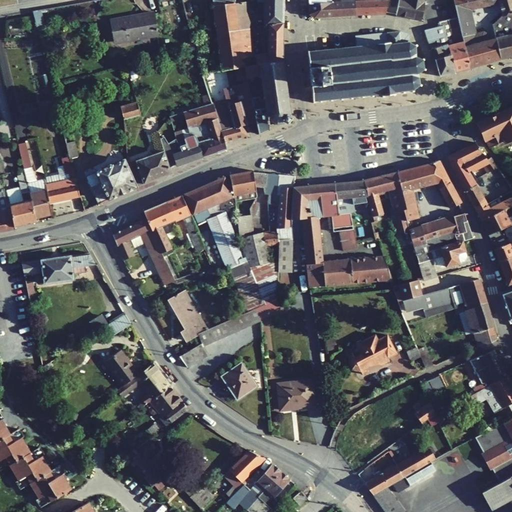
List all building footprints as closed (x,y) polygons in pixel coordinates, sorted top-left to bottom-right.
[(235,68),(244,67),(238,29),(236,16),(234,3),(233,0),(211,0),(214,15),(219,45),(222,70),(235,68)] [(282,12),(282,0),(263,0),(264,12),(282,12)] [(314,17),(339,16),(338,2),(340,2),(340,0),(337,0),(337,2),(332,2),(331,2),(331,3),(308,3),(309,14),(314,17)] [(339,16),(355,15),(354,1),(353,0),(340,0),(340,2),(338,2),(339,16)] [(355,15),(373,14),(373,0),(368,0),(354,1),(355,15)] [(385,14),(388,0),(376,0),(373,0),(373,14),(385,14)] [(398,0),(395,15),(421,20),(424,0),(398,0)] [(453,0),(457,18),(462,37),(475,34),(470,10),(499,3),(502,15),(511,13),(511,5),(510,0),(453,0)] [(511,0),(510,0),(511,5),(511,13),(502,15),(492,25),(495,38),(500,59),(511,56),(511,36),(511,35),(511,33),(511,0)] [(252,5),(252,1),(246,1),(234,3),(236,16),(250,14),(249,5),(252,5)] [(282,23),(282,12),(264,12),(264,22),(255,23),(256,27),(267,25),(282,23)] [(154,13),(109,21),(113,43),(158,35),(154,13)] [(253,14),(250,14),(236,16),(238,29),(249,28),(252,28),(251,18),(254,18),(253,14)] [(462,37),(457,18),(438,22),(439,26),(424,30),(426,39),(445,34),(455,71),(469,68),(462,37)] [(282,54),(282,23),(267,25),(267,36),(263,36),(263,40),(259,40),(259,54),(253,55),(249,28),(238,29),(244,67),(282,61),(282,54)] [(355,46),(347,47),(346,45),(343,46),(343,47),(336,48),(336,47),(333,47),(333,48),(326,49),(326,48),(323,48),(323,49),(316,50),(316,49),(313,49),(313,51),(309,51),(309,49),(306,50),(308,69),(307,69),(307,73),(308,72),(309,81),(308,81),(308,84),(309,84),(311,103),(313,103),(313,101),(318,101),(318,103),(321,102),(321,100),(329,100),(329,102),(331,101),(331,99),(337,99),(337,101),(340,100),(340,99),(349,98),(349,99),(352,99),(352,97),(360,96),(361,98),(364,98),(364,96),(370,95),(370,97),(373,97),(373,95),(381,94),(381,98),(384,98),(384,96),(391,95),(391,97),(394,96),(394,93),(400,93),(400,95),(404,94),(403,92),(410,92),(411,94),(414,92),(413,90),(418,86),(419,87),(421,84),(418,82),(417,74),(422,71),(424,72),(425,69),(423,68),(422,62),(424,61),(423,58),(421,58),(415,56),(415,49),(417,47),(415,44),(412,46),(408,43),(407,36),(400,31),(364,37),(365,45),(358,46),(358,44),(355,45),(355,46)] [(484,32),(475,34),(462,37),(469,68),(492,61),(488,40),(487,41),(486,33),(484,32)] [(434,59),(439,76),(455,71),(445,34),(426,39),(434,59)] [(488,40),(492,61),(500,59),(495,38),(488,40)] [(259,96),(251,98),(256,122),(259,134),(269,129),(269,125),(283,123),(290,114),(282,61),(244,67),(246,79),(247,81),(251,82),(252,81),(252,79),(252,78),(251,77),(258,75),(261,78),(264,99),(260,99),(259,96)] [(235,68),(238,81),(242,80),(246,79),(244,67),(243,67),(235,68)] [(226,71),(228,84),(236,82),(233,69),(226,71)] [(243,84),(223,89),(226,99),(211,103),(212,103),(225,143),(246,138),(249,134),(246,125),(256,122),(251,98),(247,83),(243,84)] [(199,104),(200,107),(211,103),(208,94),(201,96),(203,103),(199,104)] [(47,102),(39,104),(42,117),(58,113),(55,100),(50,101),(47,102)] [(120,107),(124,119),(140,115),(136,102),(120,107)] [(217,153),(226,149),(225,143),(212,103),(211,103),(200,107),(183,112),(184,118),(188,129),(189,133),(190,133),(195,135),(198,141),(212,137),(217,153)] [(483,138),(487,148),(492,146),(505,140),(505,142),(511,138),(511,107),(477,124),(483,138)] [(169,116),(171,122),(184,118),(183,112),(169,116)] [(189,133),(188,129),(174,133),(176,138),(177,142),(181,145),(186,143),(188,149),(199,146),(202,157),(217,153),(212,137),(198,141),(195,135),(190,133),(189,133)] [(136,187),(170,173),(169,168),(167,162),(166,157),(160,139),(157,130),(150,133),(156,154),(126,165),(136,187)] [(168,143),(164,136),(160,139),(166,157),(167,162),(169,168),(176,164),(176,166),(202,157),(199,146),(188,149),(186,143),(181,145),(177,142),(176,138),(168,143)] [(69,156),(69,158),(78,156),(74,141),(66,143),(69,156)] [(31,167),(25,142),(18,144),(23,168),(25,174),(35,218),(51,214),(49,203),(45,184),(44,180),(36,181),(31,167)] [(475,144),(457,152),(463,163),(466,162),(472,172),(483,166),(487,164),(489,163),(487,161),(475,144)] [(457,152),(447,157),(461,183),(472,178),(463,163),(457,152)] [(49,203),(80,196),(69,158),(69,156),(61,158),(63,165),(66,174),(65,174),(66,180),(45,184),(49,203)] [(493,161),(491,158),(487,161),(489,163),(487,164),(483,166),(490,177),(500,171),(493,161)] [(85,176),(98,204),(136,187),(126,165),(124,160),(113,164),(112,163),(85,176)] [(427,165),(397,172),(406,209),(403,210),(406,221),(419,218),(412,189),(437,182),(450,208),(461,202),(439,160),(427,165)] [(63,165),(57,167),(59,174),(56,175),(58,177),(44,180),(45,184),(66,180),(65,174),(66,174),(63,165)] [(255,187),(253,172),(253,171),(229,175),(229,176),(234,197),(235,202),(255,198),(256,196),(255,187)] [(253,172),(255,187),(264,188),(263,186),(261,173),(253,172)] [(390,197),(399,234),(409,232),(408,230),(406,221),(403,210),(406,209),(397,172),(380,176),(383,191),(385,198),(390,197)] [(10,204),(15,229),(20,227),(36,222),(35,218),(25,174),(21,175),(17,176),(19,187),(22,201),(10,204)] [(264,188),(265,193),(269,194),(277,195),(278,187),(276,187),(277,174),(269,174),(267,186),(263,186),(264,188)] [(293,176),(277,174),(276,187),(278,187),(277,195),(269,194),(268,204),(269,204),(270,218),(277,218),(277,229),(291,227),(291,220),(292,187),(293,187),(293,176)] [(367,196),(374,223),(377,222),(376,216),(383,214),(377,193),(383,191),(380,176),(363,180),(367,196)] [(218,203),(231,197),(224,177),(184,194),(193,214),(218,203)] [(476,185),(472,178),(461,183),(466,192),(476,185)] [(367,196),(363,180),(337,183),(339,199),(336,200),(338,215),(350,213),(355,212),(353,205),(366,203),(365,196),(367,196)] [(337,183),(323,184),(326,216),(327,216),(331,216),(333,229),(333,232),(352,229),(353,229),(350,213),(338,215),(336,200),(339,199),(337,183)] [(323,217),(326,216),(323,184),(318,184),(315,185),(318,217),(323,217)] [(311,218),(308,185),(293,187),(292,187),(291,220),(291,227),(277,229),(277,231),(278,239),(278,254),(278,263),(278,273),(291,273),(292,238),(291,231),(293,231),(294,236),(297,238),(303,237),(302,219),(311,218)] [(321,248),(318,217),(315,185),(308,185),(311,218),(302,219),(303,237),(305,250),(321,248)] [(480,193),(476,185),(466,192),(475,208),(485,202),(480,193)] [(19,187),(6,190),(9,205),(10,204),(22,201),(19,187)] [(9,205),(8,205),(6,198),(3,199),(2,196),(5,195),(3,189),(0,189),(0,231),(15,229),(10,204),(9,205)] [(182,218),(196,251),(204,248),(182,195),(166,202),(175,221),(182,218)] [(222,211),(234,205),(231,197),(218,203),(222,211)] [(511,205),(511,197),(501,202),(489,208),(487,205),(485,202),(475,208),(482,220),(504,209),(510,206),(511,205)] [(51,203),(52,214),(72,212),(71,201),(51,203)] [(152,231),(162,253),(171,248),(161,227),(175,221),(166,202),(143,212),(146,218),(151,230),(152,231)] [(207,220),(211,228),(228,221),(224,212),(222,213),(222,211),(218,203),(193,214),(198,225),(207,220)] [(511,224),(511,205),(510,206),(511,210),(511,215),(507,218),(504,209),(482,220),(489,235),(511,224)] [(408,230),(409,232),(415,254),(429,250),(440,247),(461,240),(462,240),(461,235),(465,229),(463,222),(466,221),(464,213),(453,216),(408,230)] [(269,262),(267,255),(262,233),(253,235),(250,215),(236,217),(228,221),(211,228),(246,312),(247,312),(259,307),(277,299),(278,273),(278,263),(269,262)] [(134,223),(140,236),(141,235),(151,230),(146,218),(134,223)] [(465,229),(461,235),(462,240),(472,237),(467,221),(466,221),(463,222),(465,229)] [(112,234),(123,260),(134,255),(129,246),(127,241),(131,240),(140,236),(134,223),(112,234)] [(352,229),(339,232),(340,238),(354,236),(353,229),(352,229)] [(141,235),(164,285),(175,280),(164,257),(162,253),(152,231),(151,230),(141,235)] [(278,239),(277,231),(270,232),(262,233),(267,255),(278,254),(278,239)] [(340,238),(342,244),(356,242),(355,240),(354,236),(340,238)] [(440,247),(429,250),(432,259),(434,258),(436,264),(439,266),(445,264),(446,267),(459,263),(457,257),(457,253),(464,250),(461,242),(461,240),(440,247)] [(511,241),(494,249),(499,262),(511,256),(511,241)] [(342,244),(343,251),(357,248),(356,242),(342,244)] [(164,257),(173,252),(171,248),(162,253),(164,257)] [(305,250),(306,263),(322,262),(321,248),(305,250)] [(429,250),(415,254),(418,263),(431,259),(432,259),(429,250)] [(459,263),(464,261),(466,257),(464,250),(457,253),(457,257),(459,263)] [(96,264),(89,253),(21,262),(24,275),(42,272),(44,284),(74,280),(73,274),(86,272),(85,266),(96,264)] [(390,280),(383,256),(369,257),(371,282),(390,280)] [(511,256),(499,262),(508,285),(511,283),(511,256)] [(360,258),(362,282),(371,282),(369,257),(360,258)] [(360,258),(349,259),(352,283),(362,282),(360,258)] [(341,260),(343,284),(352,283),(349,259),(341,260)] [(431,259),(418,263),(423,281),(437,277),(431,259)] [(343,284),(341,260),(332,261),(335,285),(343,284)] [(322,262),(325,286),(335,285),(332,261),(322,262)] [(309,287),(325,286),(322,262),(306,263),(309,287)] [(421,295),(403,300),(406,311),(423,306),(426,317),(454,308),(456,313),(459,312),(465,310),(485,302),(478,278),(452,287),(421,295)] [(400,290),(394,292),(397,302),(403,300),(421,295),(417,280),(399,285),(400,290)] [(25,283),(28,298),(36,297),(33,282),(25,283)] [(511,288),(499,293),(509,321),(511,319),(511,288)] [(181,293),(198,333),(204,330),(207,329),(185,291),(181,293)] [(181,293),(168,300),(183,325),(188,322),(196,335),(198,334),(198,333),(181,293)] [(260,319),(267,316),(266,312),(281,306),(278,299),(277,299),(259,307),(260,319)] [(472,332),(473,332),(478,347),(497,339),(485,302),(465,310),(472,332)] [(247,312),(253,324),(260,321),(260,319),(259,307),(247,312)] [(459,312),(465,334),(472,332),(465,310),(459,312)] [(240,315),(246,327),(253,324),(247,312),(246,312),(240,315)] [(114,334),(131,324),(125,314),(108,325),(114,334)] [(107,325),(100,315),(91,321),(97,331),(107,325)] [(233,318),(238,330),(246,327),(240,315),(233,318)] [(226,321),(231,333),(238,330),(233,318),(226,321)] [(219,324),(224,336),(231,333),(226,321),(219,324)] [(183,325),(186,330),(181,332),(186,341),(196,335),(188,322),(183,325)] [(212,327),(217,340),(224,336),(219,324),(212,327)] [(204,330),(210,343),(217,340),(212,327),(207,329),(204,330)] [(198,334),(202,343),(203,346),(210,343),(204,330),(198,333),(198,334)] [(354,366),(358,367),(385,353),(387,358),(396,353),(386,335),(377,340),(374,335),(356,345),(360,353),(353,357),(352,362),(354,366)] [(327,340),(329,350),(336,349),(334,339),(327,340)] [(201,359),(208,355),(203,346),(202,343),(194,348),(201,359)] [(406,352),(410,361),(420,356),(417,351),(416,347),(406,352)] [(425,368),(432,365),(425,347),(417,351),(420,356),(425,368)] [(194,363),(201,359),(194,348),(187,352),(194,363)] [(138,374),(120,350),(104,362),(122,386),(138,374)] [(475,387),(477,391),(479,390),(489,385),(507,377),(494,350),(482,356),(481,355),(469,360),(470,364),(473,362),(475,367),(473,368),(481,384),(475,387)] [(180,356),(187,368),(194,363),(187,352),(180,356)] [(358,367),(362,374),(389,361),(387,358),(385,353),(358,367)] [(231,383),(240,396),(256,386),(241,363),(221,376),(228,385),(231,383)] [(116,390),(121,397),(139,383),(148,394),(141,398),(145,404),(150,401),(170,386),(152,364),(138,374),(122,386),(116,390)] [(421,384),(425,394),(426,396),(430,394),(445,387),(439,375),(421,384)] [(509,405),(511,410),(511,385),(507,377),(489,385),(479,390),(484,399),(490,396),(498,411),(509,405)] [(311,380),(277,383),(280,410),(314,406),(311,380)] [(228,385),(237,399),(240,396),(231,383),(228,385)] [(182,401),(170,386),(150,401),(162,416),(182,401)] [(426,397),(422,399),(413,406),(416,411),(414,412),(422,423),(431,416),(435,414),(434,413),(428,400),(426,397)] [(432,398),(428,400),(434,413),(444,408),(442,406),(438,408),(433,398),(432,398)] [(188,409),(182,401),(162,416),(160,418),(166,426),(188,409)] [(43,506),(71,489),(62,474),(57,467),(50,471),(41,456),(37,449),(30,453),(21,438),(17,430),(10,434),(1,420),(0,417),(0,465),(2,469),(9,465),(18,480),(23,488),(29,484),(38,499),(43,506)] [(491,461),(488,463),(499,483),(511,475),(511,417),(474,437),(485,457),(488,455),(491,461)] [(154,423),(147,429),(152,435),(159,428),(154,423)] [(159,450),(149,438),(129,453),(139,466),(146,475),(155,468),(148,459),(159,450)] [(435,459),(428,447),(396,465),(403,477),(435,459)] [(265,458),(249,450),(224,475),(234,485),(226,493),(230,498),(244,484),(242,482),(265,458)] [(125,456),(136,469),(139,466),(129,453),(125,456)] [(230,498),(226,502),(233,509),(243,497),(251,505),(280,472),(272,464),(250,489),(244,484),(230,498)] [(429,464),(405,480),(409,486),(433,470),(429,464)] [(375,477),(364,484),(373,495),(387,487),(403,477),(396,465),(381,474),(375,477)] [(151,486),(162,476),(155,468),(146,475),(144,477),(151,486)] [(289,479),(280,472),(251,505),(246,510),(249,511),(265,511),(270,507),(264,502),(271,495),(273,497),(289,479)] [(183,490),(190,497),(202,485),(191,474),(183,481),(187,486),(183,490)] [(511,475),(499,483),(481,492),(491,510),(511,498),(511,475)] [(202,485),(190,497),(200,508),(213,496),(202,485)] [(405,511),(387,487),(373,495),(385,511),(405,511)] [(293,498),(299,505),(307,498),(301,491),(293,498)] [(93,511),(88,502),(71,511),(93,511)]
